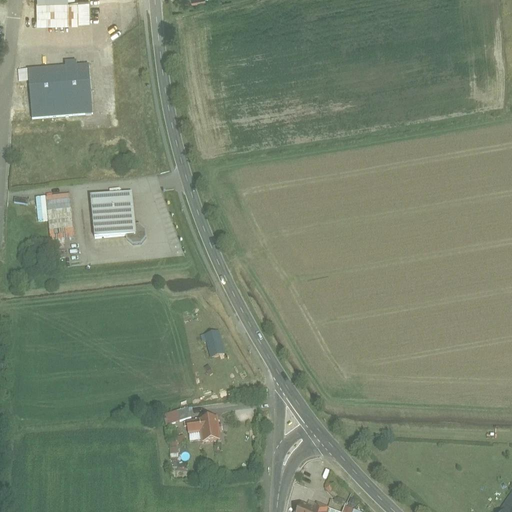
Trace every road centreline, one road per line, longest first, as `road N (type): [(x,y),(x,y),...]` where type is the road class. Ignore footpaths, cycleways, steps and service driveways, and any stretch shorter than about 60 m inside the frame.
road 1 (tertiary): [(282,384),(187,182),(163,88),(155,0)]
road 2 (residential): [(12,0),(0,179)]
